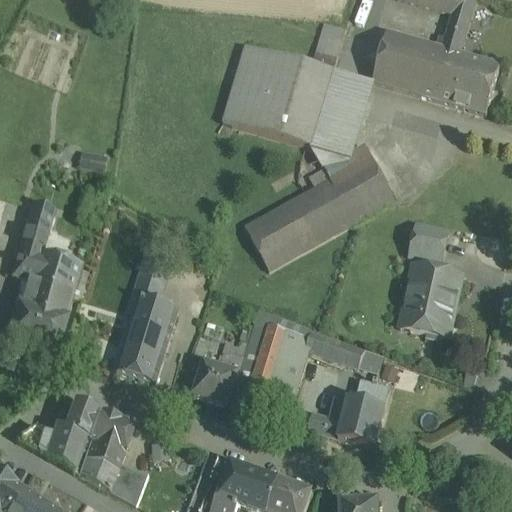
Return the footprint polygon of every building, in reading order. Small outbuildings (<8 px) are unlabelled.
[(458,0),(398,0),(398,2),(453,19),(458,0)] [(446,42),(428,103),(486,120),(500,70),(460,58),(477,2),(470,0),(458,0),(453,19),(446,42)] [(346,33),(324,27),(316,55),(337,62),(346,33)] [(437,51),(388,36),(373,86),(428,103),(446,42),(441,40),(437,51)] [(312,68),(245,49),(223,126),(311,151),(333,75),(312,68)] [(337,62),(316,55),(312,68),(333,75),(337,62)] [(353,153),(373,86),(333,75),(311,151),(350,163),(353,153)] [(315,191),(371,159),(365,146),(353,153),(350,163),(311,151),(322,170),(309,180),(315,191)] [(78,153),(75,170),(102,174),(105,158),(78,153)] [(269,274),(397,203),(385,183),(371,159),(315,191),(244,230),(269,274)] [(53,215),(33,209),(20,251),(38,256),(41,257),(41,256),(53,215)] [(449,236),(417,229),(410,260),(442,267),(449,236)] [(38,256),(20,251),(12,280),(29,286),(38,256)] [(81,268),(41,256),(41,257),(38,256),(29,286),(22,310),(17,308),(7,343),(56,357),(66,323),(65,323),(70,303),(79,305),(87,277),(79,274),(81,268)] [(169,273),(146,266),(134,302),(139,303),(139,302),(158,308),(169,273)] [(462,280),(414,269),(401,332),(449,343),(462,280)] [(158,308),(139,302),(139,303),(117,376),(155,388),(178,314),(158,308)] [(269,329),(310,342),(312,334),(272,322),(269,329)] [(308,358),(313,343),(310,342),(269,329),(252,387),(271,393),(271,392),(296,400),(308,358)] [(338,344),(312,334),(310,342),(313,343),(308,358),(330,366),(338,344)] [(210,344),(200,341),(194,358),(204,361),(210,344)] [(236,350),(226,347),(223,357),(232,360),(228,374),(238,377),(246,353),(236,351),(236,350)] [(228,374),(204,366),(193,400),(228,411),(238,377),(228,374)] [(355,407),(334,403),(328,424),(313,420),(308,438),(338,446),(375,454),(391,392),(377,389),(378,387),(374,386),(373,388),(361,386),(355,407)] [(100,415),(75,406),(66,433),(75,437),(91,442),(100,415)] [(134,428),(100,415),(91,442),(104,447),(125,455),(134,428)] [(34,430),(18,443),(45,459),(52,439),(34,430)] [(63,443),(52,439),(45,459),(78,478),(85,458),(69,453),(75,437),(66,433),(63,443)] [(91,442),(75,437),(69,453),(85,458),(91,442)] [(104,447),(91,442),(85,458),(78,478),(109,497),(113,487),(88,478),(94,462),(97,452),(102,454),(104,447)] [(125,455),(104,447),(102,454),(97,452),(94,462),(119,472),(120,468),(125,455)] [(119,472),(94,462),(88,478),(113,487),(119,472)] [(230,466),(218,462),(211,482),(223,486),(230,466)] [(253,474),(230,466),(223,486),(218,500),(218,501),(238,508),(247,511),(269,511),(280,484),(253,474)] [(149,478),(120,468),(119,472),(113,487),(109,497),(136,511),(149,478)] [(51,511),(17,490),(18,488),(0,477),(0,511),(51,511)] [(306,511),(312,495),(280,484),(269,511),(306,511)] [(236,511),(238,508),(218,501),(218,500),(217,500),(212,511),(236,511)]
